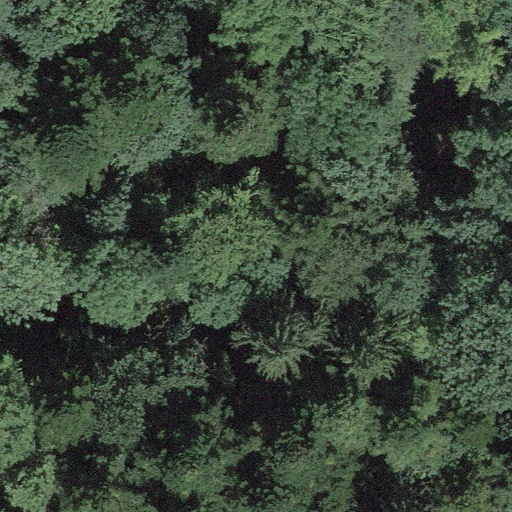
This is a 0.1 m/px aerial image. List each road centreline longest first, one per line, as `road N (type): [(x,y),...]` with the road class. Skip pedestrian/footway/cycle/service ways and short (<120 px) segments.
road 1 (track): [(365,0),(434,263),(457,511)]
road 2 (track): [(403,0),(457,65),(511,83)]
